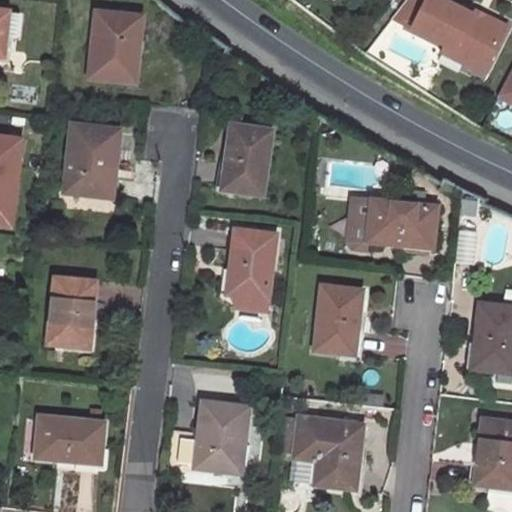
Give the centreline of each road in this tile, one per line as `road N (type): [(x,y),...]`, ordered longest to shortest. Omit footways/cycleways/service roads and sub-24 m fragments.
road 1 (residential): [(174,130),(139,511)]
road 2 (tertiary): [(227,0),(346,81),(511,170)]
road 3 (residential): [(429,303),(407,511)]
